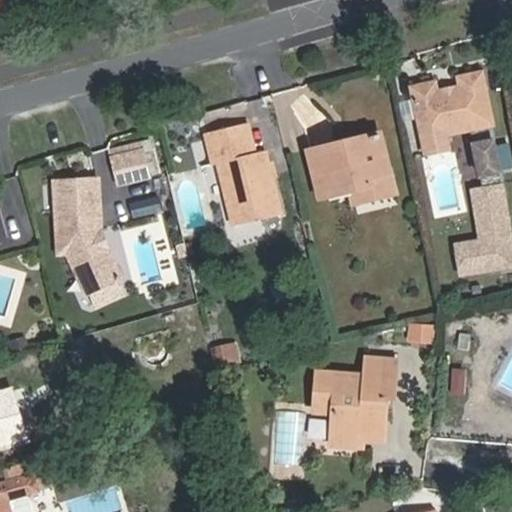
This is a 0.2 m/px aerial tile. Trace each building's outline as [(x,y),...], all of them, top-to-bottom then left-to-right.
[(437,85),(412,89),(419,143),(444,139),(469,136),(482,190),(501,187),(501,181),(490,133),(493,132),(485,78),(460,81),(461,93),(439,96),(437,85)] [(218,163),(234,227),(281,215),(265,151),(255,154),(247,124),(205,134),(213,164),(218,163)] [(308,153),(321,199),(390,181),(378,134),(308,153)] [(446,155),(444,139),(419,143),(422,158),(446,155)] [(145,175),(138,150),(109,158),(117,184),(145,175)] [(95,181),(53,183),(57,255),(65,254),(85,293),(120,277),(108,250),(98,248),(94,239),(98,230),(95,181)] [(482,190),(472,192),(478,231),(483,230),(508,227),(501,187),(482,190)] [(456,250),(460,275),(511,266),(511,254),(508,227),(483,230),(485,245),(456,250)] [(455,246),(456,250),(485,245),(483,230),(478,231),(480,242),(455,246)] [(164,322),(174,320),(173,314),(163,316),(164,322)] [(436,345),(436,323),(410,323),(409,345),(436,345)] [(239,342),(211,345),(213,364),(241,360),(239,342)] [(366,357),(363,376),(395,379),(397,360),(366,357)] [(395,379),(363,376),(318,372),(314,411),(334,412),(331,444),(363,447),(363,441),(373,442),(379,437),(381,423),(385,424),(388,396),(394,396),(395,379)] [(0,441),(21,437),(8,394),(0,395),(0,441)] [(0,511),(29,511),(24,493),(36,490),(32,475),(0,483),(0,511)]
